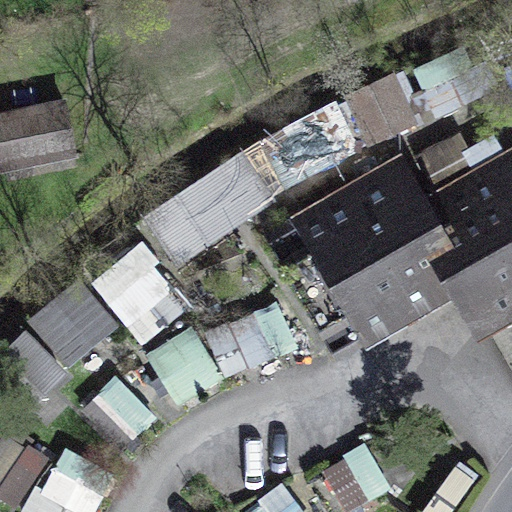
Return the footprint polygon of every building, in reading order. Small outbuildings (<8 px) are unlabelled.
[(402,75),(347,95),(366,147),(421,127),(402,75)] [(61,106),(0,117),(0,180),(73,166),(61,106)] [(404,158),(262,239),(336,368),(448,308),(478,346),(511,326),(511,151),(425,200),(404,158)] [(72,371),(174,287),(135,241),(34,325),(72,371)] [(44,398),(70,369),(31,334),(5,363),(44,398)] [(126,451),(159,414),(116,375),(83,412),(126,451)] [(24,444),(0,484),(0,497),(20,509),(49,459),(24,444)] [(345,511),(390,491),(371,447),(326,466),(345,511)] [(305,511),(285,482),(242,511),(305,511)]
